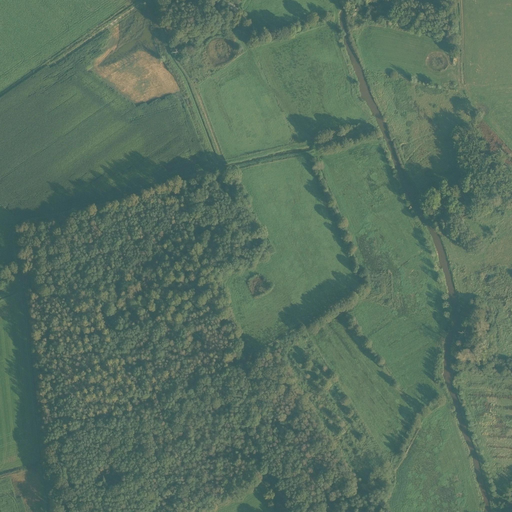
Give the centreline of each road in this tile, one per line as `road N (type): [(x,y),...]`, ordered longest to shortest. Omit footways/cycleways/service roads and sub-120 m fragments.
road 1 (track): [(441,332),(427,251),(378,140)]
road 2 (track): [(0,101),(145,0)]
road 3 (track): [(441,332),(430,373),(444,394),(474,497)]
